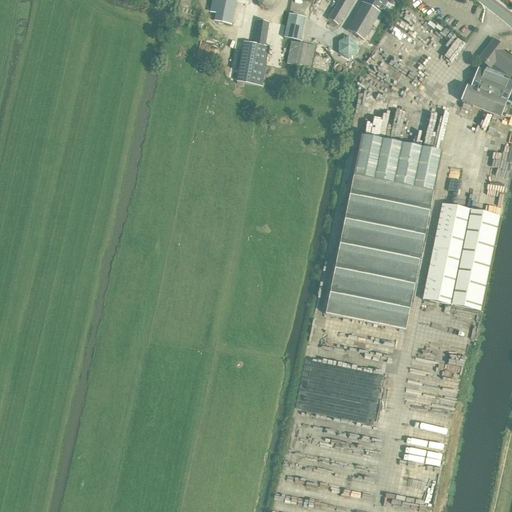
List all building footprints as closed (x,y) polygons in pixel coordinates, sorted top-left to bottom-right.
[(272,11),(280,1),(279,0),(256,0),(260,8),(272,11)] [(338,26),(353,0),(339,0),(328,21),(338,26)] [(389,14),(393,7),(386,3),(388,0),(364,0),(346,31),(364,42),(382,10),(389,14)] [(300,43),(305,19),(289,16),(284,39),(300,43)] [(243,43),(236,83),(262,87),(268,48),(265,47),(268,24),(257,22),(253,45),(243,43)] [(348,60),(358,55),(358,43),(348,37),(338,43),(338,54),(348,60)] [(511,57),(504,52),(505,50),(493,41),(479,60),(490,69),(492,66),(509,80),(511,76),(511,57)] [(310,69),(315,47),(291,42),(286,65),(310,69)] [(505,104),(511,87),(511,83),(478,70),(472,87),(468,86),(467,89),(505,104)] [(500,118),(505,104),(467,89),(461,103),(500,118)] [(406,332),(442,155),(361,138),(325,315),(406,332)] [(479,312),(499,217),(442,206),(422,301),(479,312)]
